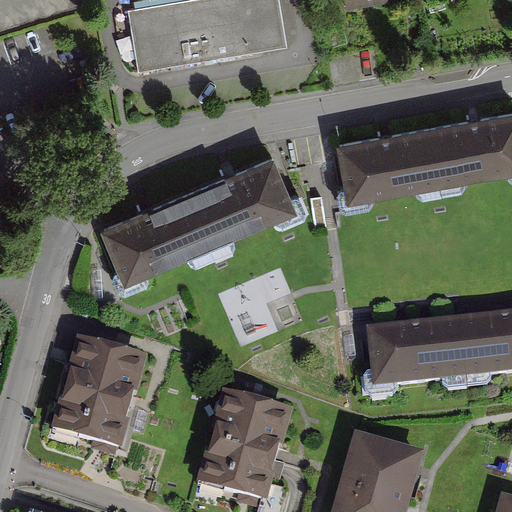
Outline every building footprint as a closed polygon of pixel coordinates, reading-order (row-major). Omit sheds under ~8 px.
[(287,49),(278,0),(149,0),(151,7),(127,10),(137,72),(287,49)] [(511,116),(342,146),(350,190),(342,191),(346,212),(373,208),(372,202),(423,193),(424,200),(467,192),(466,186),(511,177),(511,116)] [(281,158),(105,230),(123,274),(117,276),(123,292),(150,281),(147,273),(199,252),(202,259),(240,244),(238,237),(282,220),(284,226),(305,217),(281,158)] [(511,322),(375,337),(380,381),(372,382),(375,403),(406,400),(405,393),(451,388),(452,397),(501,391),(500,384),(511,382),(511,322)] [(155,363),(86,342),(59,432),(98,443),(96,450),(118,456),(120,451),(128,454),(155,363)] [(293,414),(224,394),(197,483),(236,495),(234,501),(256,508),(257,503),(266,505),(293,414)] [(400,511),(418,452),(360,435),(337,511),(400,511)] [(511,511),(511,499),(505,498),(500,511),(511,511)]
